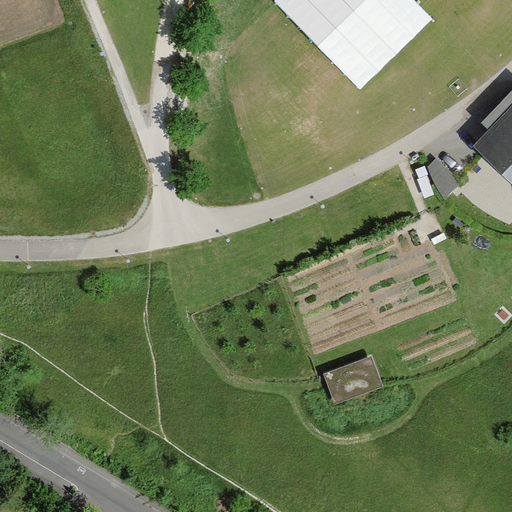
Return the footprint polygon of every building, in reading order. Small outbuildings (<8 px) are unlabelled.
[(281,0),(364,85),(452,0),(281,0)] [(511,0),(473,0),(447,27),(476,56),(511,19),(511,0)] [(493,125),(477,142),(511,176),(511,87),(484,117),(493,125)] [(437,158),(429,166),(436,183),(446,197),(461,181),(437,158)] [(377,350),(327,368),(338,399),(389,381),(377,350)]
